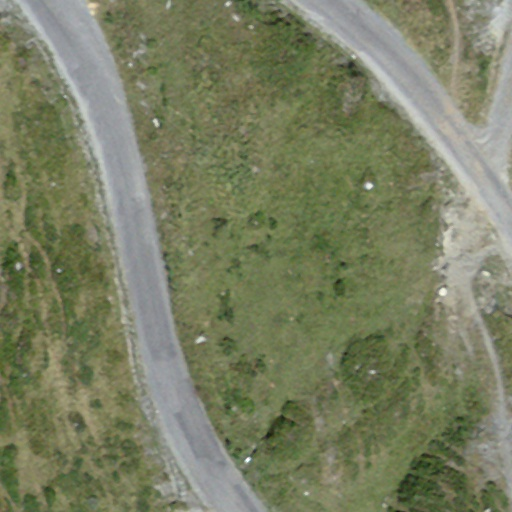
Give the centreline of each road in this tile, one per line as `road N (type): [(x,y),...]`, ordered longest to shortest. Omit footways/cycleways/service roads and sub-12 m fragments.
road 1 (unclassified): [(58,0),(110,153),(145,334),(195,462),(236,511)]
road 2 (unclassified): [(511,241),(385,49),(323,0)]
